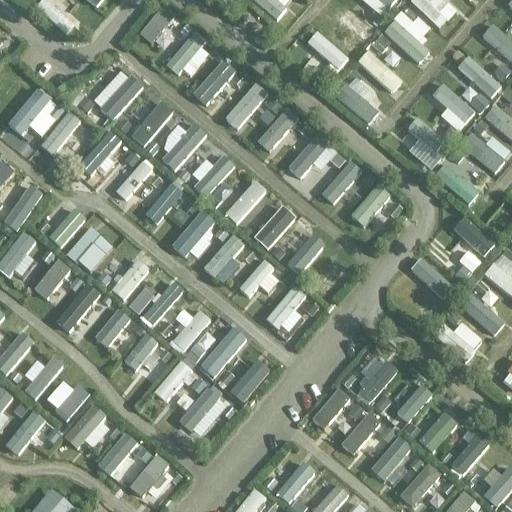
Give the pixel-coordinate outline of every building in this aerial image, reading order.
[(106,1),(105,0),(79,0),(96,13),(106,1)] [(286,15),(268,0),(253,0),(251,3),(278,25),(286,15)] [(398,3),(394,0),(371,0),(388,15),(398,3)] [(454,19),(432,0),(418,0),(410,9),(440,35),(454,19)] [(75,30),(45,3),(36,12),(66,40),(75,30)] [(176,22),(164,11),(138,40),(151,51),(176,22)] [(408,11),(403,17),(413,26),(418,20),(408,11)] [(374,14),(368,20),(378,29),(384,23),(374,14)] [(187,27),(180,35),(186,41),(193,32),(187,27)] [(431,58),(395,27),(384,38),(420,70),(431,58)] [(511,47),(492,30),(481,43),(511,68),(511,47)] [(348,64),(317,37),(306,50),(338,76),(348,64)] [(206,48),(194,38),(166,72),(177,82),(206,48)] [(377,42),(371,48),(381,56),(386,50),(377,42)] [(348,44),(342,50),(351,59),(357,52),(348,44)] [(212,50),(206,57),(213,63),(219,56),(212,50)] [(0,95),(19,62),(5,54),(0,62),(0,95)] [(402,89),(367,58),(358,69),(392,99),(402,89)] [(500,91),(468,64),(458,77),(489,103),(500,91)] [(502,67),(493,76),(503,85),(511,75),(502,67)] [(234,77),(222,68),(194,102),(206,111),(234,77)] [(243,75),(233,85),(240,91),(249,80),(243,75)] [(352,75),(347,81),(356,89),(361,83),(352,75)] [(323,76),(317,84),(325,90),(331,83),(323,76)] [(27,83),(20,92),(27,98),(34,89),(27,83)] [(143,93),(132,83),(102,116),(113,126),(143,93)] [(379,118),(345,90),(335,103),(369,131),(379,118)] [(267,100),(255,91),(227,125),(239,134),(267,100)] [(476,118),(444,92),(433,105),(465,131),(476,118)] [(511,96),(507,92),(500,99),(510,108),(511,105),(511,96)] [(50,106),(38,96),(10,131),(22,140),(50,106)] [(479,97),(469,107),(479,116),(489,106),(479,97)] [(85,101),(78,109),(87,117),(94,108),(85,101)] [(272,101),(266,108),(275,116),(281,109),(272,101)] [(57,108),(49,119),(56,124),(64,114),(57,108)] [(174,119),(162,109),(134,143),(146,153),(174,119)] [(511,125),(495,112),(485,124),(511,146),(511,125)] [(298,125),(286,115),(258,149),(270,159),(298,125)] [(82,127),(70,118),(41,152),(53,161),(82,127)] [(120,123),(116,129),(125,137),(132,129),(124,122),(122,125),(120,123)] [(444,145),(417,123),(407,135),(433,157),(444,145)] [(480,123),(473,132),(480,137),(487,129),(480,123)] [(303,126),(297,134),(304,140),(310,133),(303,126)] [(89,130),(80,141),(89,149),(99,137),(89,130)] [(451,130),(444,138),(455,147),(462,140),(458,137),(451,130)] [(207,141),(195,131),(164,167),(176,177),(207,141)] [(122,148),(110,138),(82,172),(94,182),(122,148)] [(504,167),(472,140),(462,153),(493,179),(504,167)] [(329,151),(317,141),(289,175),(301,185),(329,151)] [(153,145),(146,153),(152,159),(160,152),(153,145)] [(445,146),(435,157),(441,162),(442,163),(447,158),(452,152),(445,146)] [(452,152),(447,158),(457,167),(464,159),(454,150),(452,152)] [(133,156),(126,164),(134,171),(140,163),(133,156)] [(338,158),(331,166),(340,173),(347,165),(338,158)] [(236,171),(224,161),(196,195),(208,205),(236,171)] [(362,176),(350,166),(322,200),(334,210),(362,176)] [(153,175),(143,167),(117,198),(127,206),(153,175)] [(0,195),(14,180),(3,170),(0,172),(0,195)] [(478,198),(446,171),(436,184),(467,210),(478,198)] [(184,174),(178,181),(184,186),(190,179),(184,174)] [(367,177),(361,184),(369,190),(375,183),(367,177)] [(156,178),(149,185),(156,191),(162,184),(156,178)] [(267,197),(255,187),(227,220),(238,230),(267,197)] [(183,199),(172,190),(146,221),(158,230),(183,199)] [(43,200),(31,192),(5,228),(18,237),(43,200)] [(391,201),(379,192),(351,226),(362,235),(391,201)] [(511,201),(505,196),(495,206),(504,214),(511,205),(511,201)] [(222,202),(215,209),(221,215),(228,208),(222,202)] [(191,205),(185,212),(191,217),(197,210),(191,205)] [(396,206),(388,216),(394,222),(403,212),(396,206)] [(296,223),(285,214),(256,248),(268,257),(296,223)] [(86,226),(74,216),(50,244),(62,254),(86,226)] [(216,229),(203,218),(174,252),(187,263),(216,229)] [(43,225),(37,232),(43,238),(50,230),(43,225)] [(494,251),(463,225),(452,237),(484,263),(494,251)] [(246,230),(241,236),(247,241),(252,235),(246,230)] [(220,231),(214,238),(221,245),(228,237),(220,231)] [(114,253),(91,234),(69,261),(92,280),(114,253)] [(36,249),(24,240),(0,270),(0,277),(9,284),(36,249)] [(245,251),(233,241),(205,275),(217,285),(245,251)] [(325,251),(314,242),(289,271),(300,281),(325,251)] [(251,251),(242,261),(249,267),(258,257),(251,251)] [(277,251),(271,258),(279,264),(285,257),(277,251)] [(511,257),(504,251),(499,257),(509,266),(511,262),(511,257)] [(467,254),(458,265),(471,276),(480,265),(467,254)] [(48,255),(40,264),(46,269),(54,260),(48,255)] [(457,295),(422,264),(411,277),(446,307),(457,295)] [(274,275),(264,266),(239,295),(249,303),(274,275)] [(150,276),(138,267),(113,296),(125,306),(150,276)] [(71,277),(59,268),(36,296),(48,306),(71,277)] [(511,283),(494,269),(484,281),(511,304),(511,283)] [(462,270),(453,279),(460,286),(469,276),(462,270)] [(329,307),(353,278),(345,271),(339,278),(331,272),(312,294),(329,307)] [(308,275),(302,282),(309,288),(315,281),(308,275)] [(103,276),(98,283),(105,289),(111,283),(103,276)] [(284,277),(278,284),(285,290),(290,283),(284,277)] [(77,281),(68,290),(75,296),(84,287),(77,281)] [(478,284),(472,290),(482,299),(488,293),(478,284)] [(184,299),(172,289),(144,323),(156,333),(184,299)] [(101,301),(89,292),(59,329),(70,339),(101,301)] [(143,292),(136,301),(145,309),(153,300),(143,292)] [(306,302),(295,293),(266,327),(278,336),(306,302)] [(497,325),(470,302),(461,312),(489,335),(497,325)] [(107,304),(99,313),(105,319),(113,309),(107,304)] [(137,304),(131,311),(141,319),(147,313),(137,304)] [(311,304),(303,313),(312,320),(319,311),(311,304)] [(450,313),(445,319),(454,328),(460,322),(450,313)] [(130,326),(118,317),(96,344),(108,354),(130,326)] [(211,327),(199,317),(171,351),(183,361),(211,327)] [(420,330),(424,333),(430,327),(426,324),(420,330)] [(167,325),(158,335),(164,341),(173,331),(167,325)] [(137,328),(132,334),(141,342),(146,336),(137,328)] [(476,356),(444,330),(433,342),(465,369),(476,356)] [(246,345),(234,336),(203,374),(214,383),(246,345)] [(35,348),(23,338),(0,365),(0,376),(7,382),(35,348)] [(158,350),(146,341),(126,368),(137,376),(158,350)] [(196,347),(185,361),(194,369),(206,355),(196,347)] [(443,352),(436,360),(467,389),(474,381),(443,352)] [(165,354),(159,362),(165,367),(171,359),(165,354)] [(64,373),(54,365),(26,399),(35,406),(64,373)] [(271,376),(259,366),(231,400),(243,410),(271,376)] [(372,409),(398,378),(386,368),(360,398),(372,409)] [(193,378),(181,369),(155,400),(167,409),(193,378)] [(228,374),(219,384),(226,390),(234,380),(228,374)] [(14,375),(8,381),(16,387),(21,381),(14,375)] [(349,376),(340,386),(347,392),(356,382),(349,376)] [(199,382),(191,391),(199,398),(207,389),(199,382)] [(409,429),(432,401),(420,391),(397,419),(409,429)] [(90,402),(79,393),(57,418),(68,428),(90,402)] [(0,420),(13,405),(1,395),(0,396),(0,420)] [(221,405),(209,395),(181,429),(193,439),(221,405)] [(350,406),(338,396),(312,426),(324,437),(350,406)] [(383,400),(374,410),(381,416),(390,406),(383,400)] [(21,407),(14,415),(21,421),(28,413),(21,407)] [(355,408),(347,417),(354,423),(362,414),(355,408)] [(226,411),(222,417),(228,423),(236,414),(229,409),(226,411)] [(106,423),(94,413),(66,447),(78,457),(106,423)] [(45,427),(33,417),(4,451),(16,461),(45,427)] [(381,430),(368,419),(340,451),(353,462),(381,430)] [(432,461),(458,431),(444,419),(419,449),(432,461)] [(115,428),(107,438),(113,443),(122,433),(115,428)] [(412,429),(406,436),(413,442),(419,435),(412,429)] [(389,430),(380,440),(388,448),(397,437),(389,430)] [(55,432),(47,442),(54,447),(62,437),(55,432)] [(138,449),(126,439),(98,473),(109,483),(138,449)] [(463,483),(490,451),(477,441),(451,472),(463,483)] [(412,456),(399,445),(372,476),(385,487),(412,456)] [(143,452),(137,459),(146,466),(152,460),(143,452)] [(446,455),(440,462),(445,467),(452,460),(446,455)] [(417,459),(408,469),(416,475),(424,465),(417,459)] [(169,472),(157,462),(131,494),(143,503),(169,472)] [(289,510),(314,479),(301,469),(276,500),(289,510)] [(414,511),(440,483),(428,471),(399,503),(409,511),(414,511)] [(492,511),(498,511),(511,496),(511,474),(510,472),(483,504),(492,511)] [(175,475),(169,483),(176,488),(182,481),(175,475)] [(473,475),(467,482),(473,488),(479,481),(473,475)] [(270,480),(263,489),(270,495),(277,486),(270,480)] [(449,485),(441,494),(448,500),(456,490),(449,485)] [(0,511),(4,511),(17,497),(5,487),(0,493),(0,511)] [(338,511),(348,501),(337,491),(317,511),(338,511)] [(70,511),(53,496),(38,511),(70,511)] [(259,511),(266,505),(255,496),(240,511),(259,511)] [(473,511),(477,508),(464,498),(453,511),(473,511)] [(306,511),(297,503),(291,511),(306,511)]
